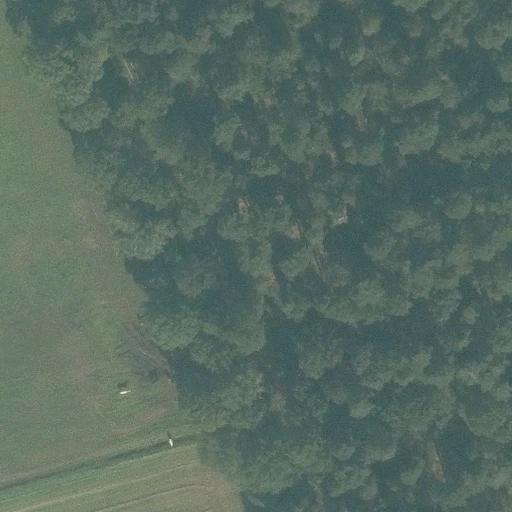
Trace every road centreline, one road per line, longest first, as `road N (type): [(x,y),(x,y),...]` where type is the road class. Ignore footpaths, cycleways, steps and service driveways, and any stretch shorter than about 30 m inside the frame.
road 1 (track): [(511,376),(262,380),(511,73)]
road 2 (track): [(326,511),(77,0)]
